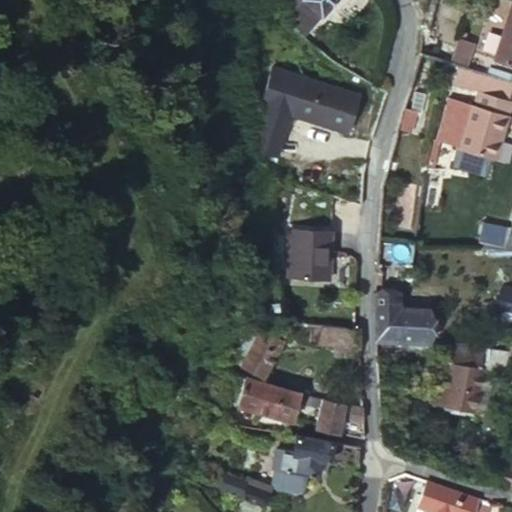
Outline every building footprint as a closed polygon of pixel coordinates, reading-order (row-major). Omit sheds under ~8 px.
[(279,0),(290,14),(288,28),(300,37),(314,23),(337,0),(279,0)] [(511,2),(510,1),(492,55),(511,61),(511,2)] [(314,23),(300,37),(319,50),(330,39),(314,23)] [(461,62),(466,64),(471,47),(452,41),(446,58),(461,62)] [(511,96),(511,78),(486,71),(466,64),(461,62),(455,79),(480,88),(511,99),(511,96)] [(300,78),(293,121),(355,131),(362,88),(300,78)] [(496,131),(501,131),(511,99),(480,88),(476,101),(470,100),(455,143),(488,153),(496,131)] [(327,228),(287,228),(285,277),(326,277),(327,228)] [(511,342),(511,335),(511,279),(500,278),(489,338),(511,342)] [(393,287),(377,287),(377,304),(393,303),(393,287)] [(377,304),(379,326),(426,325),(426,302),(393,303),(377,304)] [(337,308),(337,325),(356,326),(356,307),(337,308)] [(284,338),(241,320),(226,354),(268,372),(284,338)] [(356,326),(337,325),(319,325),(318,346),(363,348),(362,326),(356,326)] [(442,336),(437,363),(482,370),(487,342),(442,336)] [(509,346),(487,342),(482,370),(504,374),(509,346)] [(437,363),(433,362),(430,380),(448,384),(445,404),(473,409),(482,370),(437,363)] [(299,389),(247,379),(240,410),(291,420),(299,389)] [(365,419),(366,402),(326,396),(318,426),(338,430),(340,414),(365,419)] [(359,466),(363,448),(295,437),(293,451),(285,449),(281,466),(282,466),(313,472),(325,474),(327,461),(359,466)] [(511,467),(498,463),(491,484),(511,490),(511,467)] [(313,472),(282,466),(280,480),(285,487),(304,491),(311,485),(313,472)] [(236,511),(263,511),(273,493),(247,481),(244,485),(230,478),(223,493),(242,501),(237,511),(236,511)] [(489,511),(493,498),(430,479),(424,502),(457,511),(489,511)]
